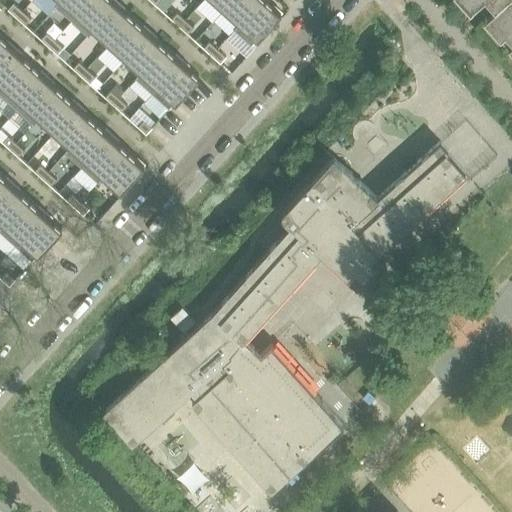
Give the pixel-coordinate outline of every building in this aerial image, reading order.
[(75,16),(89,0),(60,0),(59,2),(75,16)] [(91,31),(117,2),(115,0),(89,0),(75,16),(91,31)] [(210,0),(221,10),(230,0),(210,0)] [(238,25),(259,0),(230,0),(221,10),(238,25)] [(280,10),(268,0),(259,0),(238,25),(254,39),(280,10)] [(511,0),(467,0),(470,2),(472,0),(486,15),(484,18),(500,36),(504,32),(511,40),(511,41),(508,45),(511,49),(511,0)] [(22,10),(14,2),(9,8),(17,16),(22,10)] [(107,45),(133,16),(117,2),(91,31),(107,45)] [(25,23),(30,17),(22,10),(17,16),(25,23)] [(185,19),(177,11),(171,17),(179,24),(185,19)] [(123,59),(149,30),(133,16),(107,45),(123,59)] [(188,32),(193,26),(185,19),(179,24),(188,32)] [(139,74),(165,45),(149,30),(123,59),(139,74)] [(54,39),(46,31),(41,37),(49,45),(54,39)] [(0,62),(15,46),(0,33),(0,62)] [(62,46),(54,39),(49,45),(57,52),(62,46)] [(217,48),(209,40),(204,46),(212,54),(217,48)] [(156,88),(182,59),(165,45),(139,74),(156,88)] [(0,79),(8,87),(31,61),(15,46),(0,62),(0,79)] [(220,61),(225,55),(217,48),(212,54),(220,61)] [(172,103),(198,74),(182,59),(156,88),(172,103)] [(81,73),(87,68),(78,60),(73,66),(81,73)] [(24,101),(47,75),(31,61),(8,87),(24,101)] [(95,75),(87,68),(81,73),(89,81),(95,75)] [(40,115),(63,90),(47,75),(24,101),(40,115)] [(118,97),(110,89),(105,95),(113,102),(118,97)] [(56,130),(79,104),(63,90),(40,115),(56,130)] [(126,104),(118,97),(113,102),(121,110),(126,104)] [(72,144),(95,119),(79,104),(56,130),(72,144)] [(151,126),(143,118),(138,124),(146,132),(151,126)] [(84,162),(111,133),(95,119),(72,144),(69,148),(84,162)] [(100,177),(127,148),(111,133),(84,162),(100,177)] [(11,148),(16,142),(8,134),(2,140),(11,148)] [(231,351),(245,336),(321,251),(355,282),(380,259),(381,257),(381,255),(380,253),(377,250),(465,172),(448,152),(448,150),(440,141),(378,196),(333,156),(283,210),(282,212),(282,214),(283,216),(279,220),(284,223),(286,220),(291,224),(212,312),(103,410),(132,442),(190,390),(231,352),(231,351)] [(24,149),(16,142),(11,148),(19,155),(24,149)] [(117,192),(143,162),(127,148),(100,177),(117,192)] [(48,171),(40,163),(34,169),(42,176),(48,171)] [(0,196),(12,182),(0,171),(0,196)] [(51,184),(56,178),(48,171),(42,176),(51,184)] [(0,216),(6,222),(28,197),(12,182),(0,196),(0,216)] [(75,205),(80,199),(72,192),(67,198),(75,205)] [(22,236),(45,211),(28,197),(6,222),(22,236)] [(83,213),(88,207),(80,199),(75,205),(83,213)] [(38,251),(61,226),(45,211),(22,236),(38,251)] [(15,278),(6,271),(1,276),(9,284),(15,278)] [(344,423),(294,368),(271,343),(260,353),(245,336),(231,351),(231,352),(190,390),(196,396),(191,400),(271,489),(344,423)]
